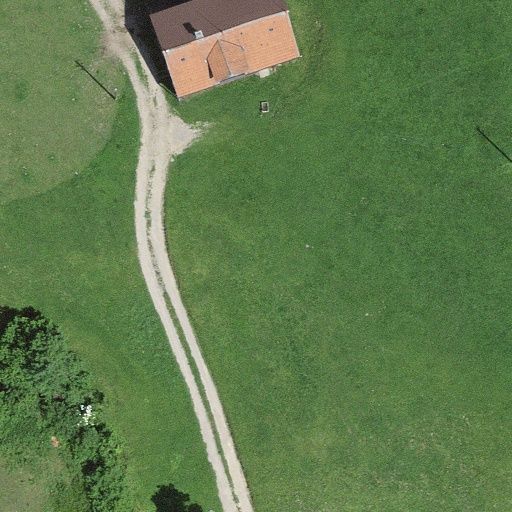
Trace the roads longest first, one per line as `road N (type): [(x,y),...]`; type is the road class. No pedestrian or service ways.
road 1 (track): [(239,511),(157,271),(150,205),(158,139)]
road 2 (track): [(158,139),(153,100),(107,0)]
